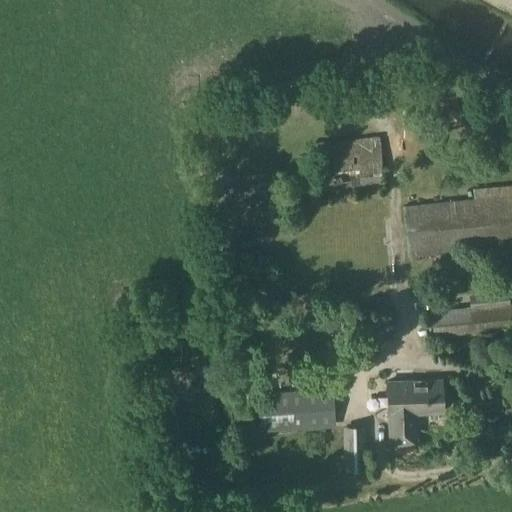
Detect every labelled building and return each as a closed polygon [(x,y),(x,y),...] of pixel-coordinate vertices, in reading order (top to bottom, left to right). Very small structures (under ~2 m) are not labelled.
[(384,184),(380,144),(312,151),(316,191),(384,184)] [(216,192),(275,192),(275,172),(216,173),(216,192)] [(337,222),(367,219),(364,191),(345,193),(346,207),(336,208),(337,222)] [(511,194),(402,205),(407,256),(511,246),(511,194)] [(511,288),(474,292),(476,305),(430,310),(432,337),(511,329),(511,288)] [(352,321),(351,308),(313,308),(314,330),(336,329),(336,321),(352,321)] [(159,500),(191,496),(182,411),(234,404),(235,413),(241,413),(243,439),(259,438),(259,431),(332,426),(329,388),(258,392),(256,347),(230,348),(232,353),(212,355),(209,325),(150,331),(157,406),(150,407),(159,500)] [(442,411),(441,379),(386,381),(388,413),(389,413),(390,444),(416,443),(414,412),(442,411)] [(364,428),(343,429),(345,470),(365,468),(364,428)]
